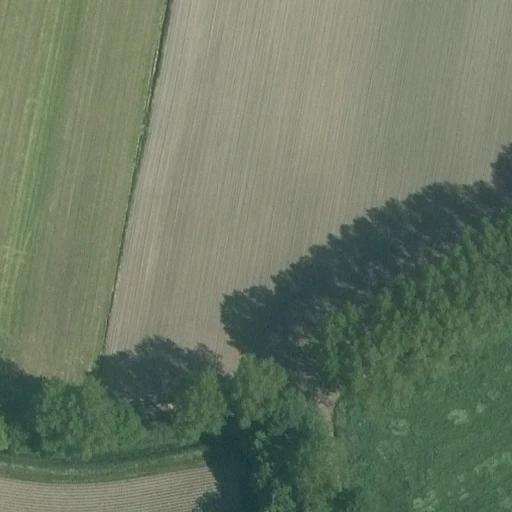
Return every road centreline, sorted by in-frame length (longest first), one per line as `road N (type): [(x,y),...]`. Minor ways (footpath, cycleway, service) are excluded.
road 1 (track): [(511,303),(319,402),(336,511)]
road 2 (track): [(319,402),(52,429),(0,426)]
